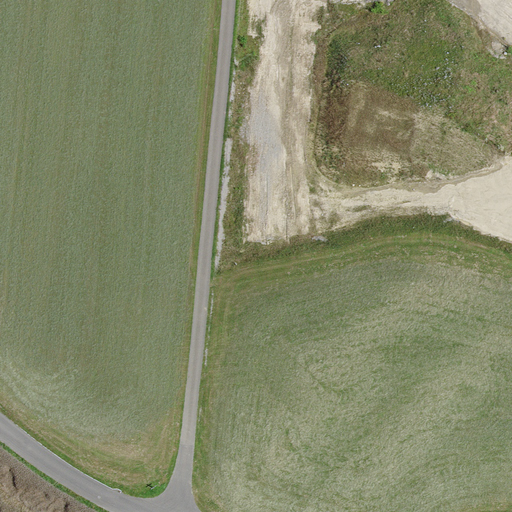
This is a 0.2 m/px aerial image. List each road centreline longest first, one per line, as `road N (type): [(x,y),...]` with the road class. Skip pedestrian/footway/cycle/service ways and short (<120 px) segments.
road 1 (track): [(179,511),(227,0)]
road 2 (residential): [(0,425),(59,472),(136,511)]
